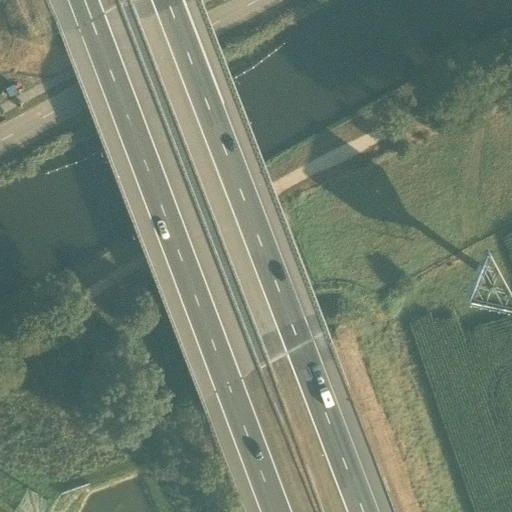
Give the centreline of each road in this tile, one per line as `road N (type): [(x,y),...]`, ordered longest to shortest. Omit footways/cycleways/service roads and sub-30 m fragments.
road 1 (track): [(0,340),(511,73)]
road 2 (motorway): [(367,511),(167,0)]
road 3 (motorway): [(82,0),(278,511)]
road 4 (unclassified): [(0,141),(257,0)]
